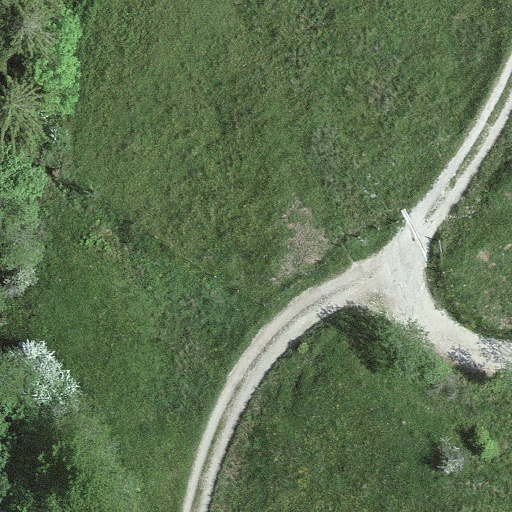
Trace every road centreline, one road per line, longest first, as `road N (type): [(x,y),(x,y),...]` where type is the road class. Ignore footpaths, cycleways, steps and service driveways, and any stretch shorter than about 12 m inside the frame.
road 1 (track): [(384,283),(288,312),(215,433),(200,511)]
road 2 (track): [(511,46),(473,144),(384,283)]
road 3 (track): [(384,283),(423,333),(511,347)]
